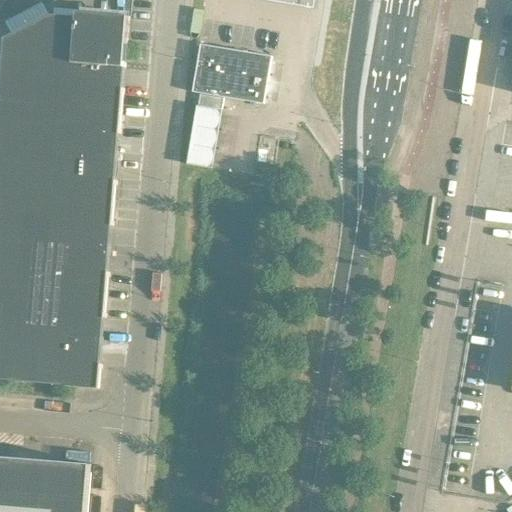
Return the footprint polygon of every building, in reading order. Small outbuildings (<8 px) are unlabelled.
[(247,0),(275,4),(315,11),(316,0),(247,0)] [(126,65),(130,17),(78,13),(78,17),(80,18),(76,61),(126,65)] [(76,61),(80,18),(78,17),(50,15),(5,39),(4,55),(76,61)] [(200,48),(193,92),(264,104),(271,60),(272,60),(272,56),(268,56),(267,56),(206,46),(207,45),(205,45),(201,44),(200,48)] [(123,111),(125,89),(124,89),(126,65),(76,61),(4,55),(0,101),(123,111)] [(200,100),(199,106),(222,109),(224,99),(201,95),(200,100)] [(0,147),(118,157),(120,134),(121,135),(123,111),(0,101),(0,106),(0,147)] [(224,113),(197,109),(188,169),(214,173),(224,113)] [(0,193),(116,203),(117,181),(116,181),(118,157),(0,147),(0,193)] [(0,240),(111,249),(113,226),(114,226),(116,203),(0,193),(0,240)] [(109,273),(111,253),(111,249),(0,240),(0,286),(108,295),(110,273),(109,273)] [(0,333),(103,342),(105,318),(106,318),(108,295),(0,286),(0,333)] [(101,364),(103,342),(0,333),(0,380),(68,386),(68,387),(100,389),(102,364),(101,364)] [(87,511),(91,465),(0,457),(0,511),(87,511)]
